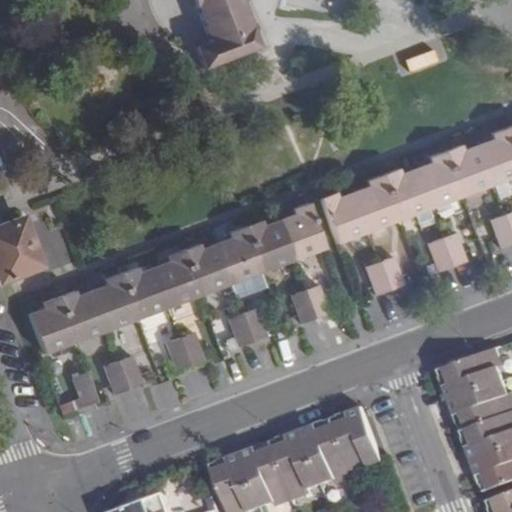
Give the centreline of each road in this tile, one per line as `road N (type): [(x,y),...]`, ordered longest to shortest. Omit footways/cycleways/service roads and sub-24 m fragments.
road 1 (residential): [(39,491),(396,354)]
road 2 (residential): [(396,354),(454,511)]
road 3 (residential): [(396,354),(511,309)]
